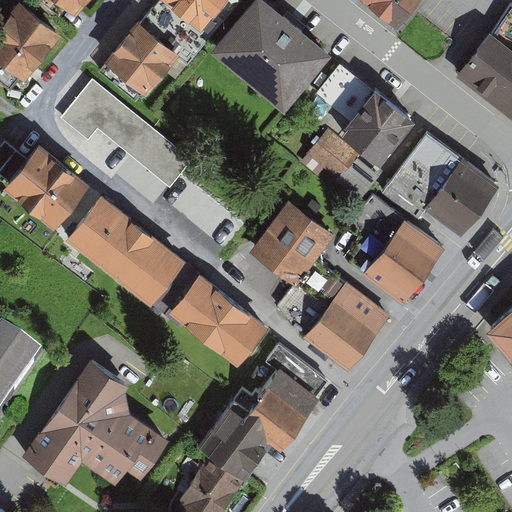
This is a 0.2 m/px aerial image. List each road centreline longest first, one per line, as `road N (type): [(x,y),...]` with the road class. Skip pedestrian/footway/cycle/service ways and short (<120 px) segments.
road 1 (secondary): [(511,236),(282,511)]
road 2 (residential): [(511,148),(324,0)]
